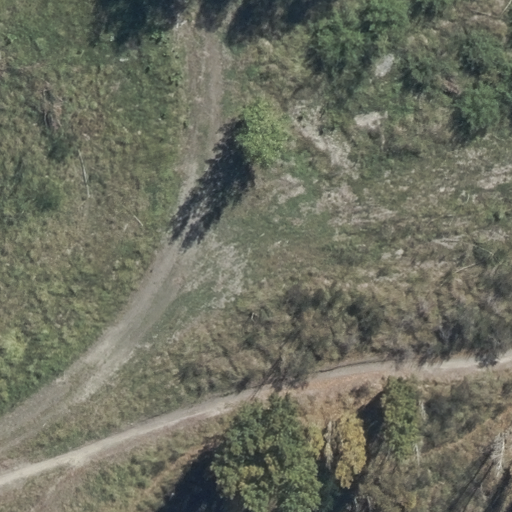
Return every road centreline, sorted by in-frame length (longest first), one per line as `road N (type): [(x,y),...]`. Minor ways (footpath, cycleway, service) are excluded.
road 1 (track): [(36,511),(69,459),(262,374),(511,334)]
road 2 (track): [(200,235),(511,280)]
road 3 (track): [(0,430),(35,409),(200,235)]
road 4 (track): [(182,0),(204,150),(200,235)]
